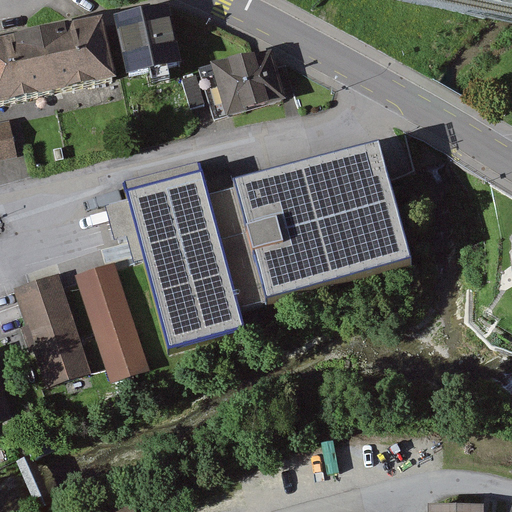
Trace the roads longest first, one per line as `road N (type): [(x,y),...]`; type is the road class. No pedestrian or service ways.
road 1 (residential): [(0,210),(333,124),(358,114),(375,82)]
road 2 (unclassified): [(300,511),(448,480),(511,492)]
road 3 (secondary): [(375,82),(219,0)]
road 4 (secondary): [(511,163),(375,82)]
